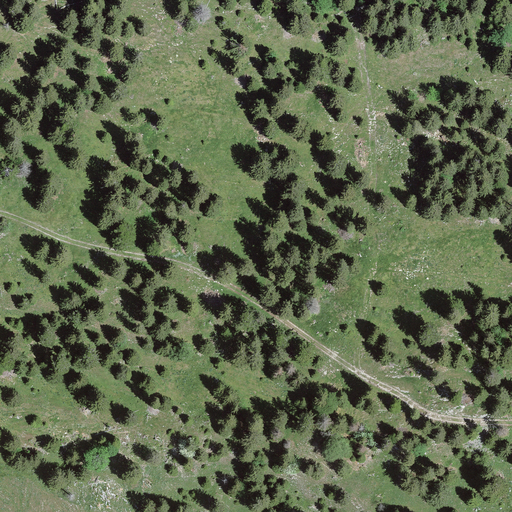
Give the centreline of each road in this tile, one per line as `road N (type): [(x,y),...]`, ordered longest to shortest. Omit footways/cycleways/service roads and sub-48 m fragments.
road 1 (track): [(0,212),(87,246),(199,272),(441,419),(511,423)]
road 2 (track): [(350,0),(372,104),(376,247),(358,372)]
